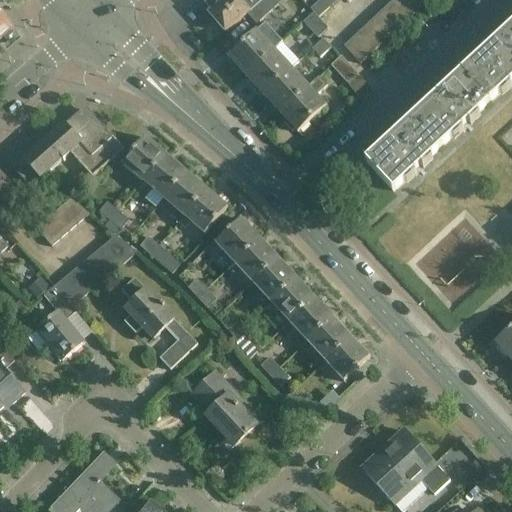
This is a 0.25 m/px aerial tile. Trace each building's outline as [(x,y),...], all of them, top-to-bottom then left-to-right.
[(203,0),(202,1),(212,13),(213,14),(228,0),(237,0),(238,0),(203,0)] [(228,0),(213,14),(212,13),(209,16),(226,35),(247,16),(265,1),(264,0),(246,0),(242,4),(238,0),(237,0),(228,0)] [(271,0),(265,0),(265,1),(247,16),(257,27),(278,7),(271,0)] [(396,0),(387,8),(404,26),(412,18),(396,0)] [(414,0),(396,0),(412,18),(422,8),(414,0)] [(429,0),(414,0),(422,8),(430,1),(429,0)] [(387,8),(379,16),(395,34),(404,26),(387,8)] [(0,42),(3,39),(6,42),(13,36),(11,33),(13,30),(0,14),(0,42)] [(304,25),(311,33),(318,40),(328,31),(314,16),(304,25)] [(379,16),(371,24),(387,41),(395,34),(379,16)] [(371,24),(361,33),(377,50),(387,41),(371,24)] [(510,34),(500,44),(464,77),(461,74),(460,75),(489,106),(509,88),(511,90),(509,87),(511,84),(511,35),(507,31),(510,34)] [(246,79),(274,52),(282,45),(274,36),(266,43),(257,33),(228,59),(229,60),(240,72),(244,69),(249,75),(245,78),(246,79)] [(361,33),(352,41),(368,59),(377,50),(361,33)] [(323,41),(313,51),(321,60),(331,50),(323,41)] [(368,59),(352,41),(344,49),(360,66),(368,59)] [(263,97),(292,71),(274,52),(246,79),(250,75),(255,81),(252,84),(263,96),(263,97)] [(331,68),(348,86),(358,77),(341,59),(331,68)] [(280,116),(309,90),(292,71),(263,97),(263,98),(264,97),(275,109),(278,106),(284,112),(280,116)] [(462,78),(452,88),(416,121),(413,118),(441,150),(461,132),(463,134),(464,134),(462,131),(468,125),(471,127),(472,127),(469,124),(489,106),(460,75),(459,75),(462,78)] [(309,90),(280,116),(284,113),(290,119),(287,122),(298,133),(297,134),(298,135),(326,108),(317,98),(327,89),(319,80),(309,90)] [(32,150),(12,168),(31,190),(71,155),(86,172),(74,183),(80,191),(124,152),(108,133),(107,134),(93,119),(94,118),(90,113),(89,114),(82,114),(81,113),(77,117),(77,118),(66,128),(65,127),(64,127),(64,128),(55,136),(55,135),(50,137),(47,142),(48,142),(35,153),(32,150)] [(415,122),(405,132),(369,165),(366,162),(365,163),(393,194),(413,176),(416,178),(417,178),(414,175),(421,169),(424,171),(424,170),(422,168),(441,150),(413,118),(412,119),(415,122)] [(123,167),(143,185),(167,157),(166,157),(165,158),(146,141),(147,140),(146,140),(123,167)] [(143,185),(164,202),(187,175),(187,174),(186,175),(166,159),(167,158),(167,157),(143,185)] [(164,202),(184,220),(207,192),(206,193),(187,176),(187,175),(164,202)] [(207,192),(184,220),(205,237),(228,210),(227,209),(227,210),(207,194),(208,193),(207,192)] [(71,199),(61,207),(78,227),(90,216),(71,199)] [(108,204),(99,214),(110,223),(119,213),(108,204)] [(61,207),(52,215),(69,234),(78,227),(61,207)] [(130,223),(119,213),(110,223),(105,229),(113,235),(118,230),(121,233),(130,223)] [(52,215),(44,223),(60,242),(69,234),(52,215)] [(216,246),(234,265),(260,241),(259,242),(242,223),(243,222),(242,221),(216,246)] [(60,242),(44,223),(35,231),(51,249),(60,242)] [(115,239),(102,249),(120,269),(136,256),(117,240),(114,237),(114,238),(115,239)] [(149,239),(140,249),(151,258),(159,248),(149,239)] [(234,265),(253,285),(279,261),(278,261),(277,262),(260,243),(261,242),(260,241),(234,265)] [(181,267),(159,248),(151,258),(172,277),(181,267)] [(102,249),(93,257),(110,277),(120,269),(102,249)] [(93,257),(83,266),(101,285),(110,277),(93,257)] [(253,285),(271,305),(297,281),(297,280),(296,281),(278,262),(279,261),(253,285)] [(83,266),(74,274),(91,293),(101,285),(83,266)] [(74,274),(65,282),(82,301),(91,293),(74,274)] [(197,347),(135,280),(122,293),(133,305),(126,312),(132,318),(125,325),(136,336),(143,330),(154,342),(166,331),(178,344),(160,361),(170,373),(197,347)] [(198,281),(188,290),(197,300),(207,291),(198,281)] [(271,305),(289,324),(315,300),(314,301),(296,282),(297,281),(271,305)] [(55,288),(54,289),(71,310),(82,301),(65,282),(56,289),(55,288)] [(71,310),(54,289),(43,298),(58,316),(29,340),(40,354),(50,346),(63,362),(62,363),(63,364),(85,346),(66,323),(76,315),(71,310)] [(217,302),(207,291),(197,300),(208,311),(217,302)] [(289,324),(308,344),(333,320),(332,321),(315,302),(316,301),(315,300),(289,324)] [(243,330),(234,320),(225,329),(234,340),(243,330)] [(308,344),(326,363),(352,340),(351,339),(350,340),(333,321),(334,320),(333,320),(308,344)] [(511,355),(511,356),(511,329),(495,345),(496,346),(507,358),(511,355)] [(243,330),(234,340),(228,344),(246,363),(260,349),(243,330)] [(352,340),(326,363),(344,383),(343,383),(344,384),(370,360),(369,359),(368,360),(351,341),(352,340)] [(0,412),(10,404),(13,407),(25,395),(5,373),(15,364),(0,347),(0,412)] [(270,360),(261,369),(270,379),(280,370),(270,360)] [(290,381),(280,370),(270,379),(280,390),(290,381)] [(234,449),(235,450),(258,428),(239,407),(243,404),(216,375),(193,396),(202,407),(206,405),(213,412),(206,419),(207,419),(227,441),(227,442),(230,440),(236,447),(234,449)] [(289,399),(307,418),(316,410),(298,391),(289,399)] [(378,458),(381,461),(366,475),(390,502),(417,478),(435,497),(450,483),(401,429),(400,430),(403,434),(386,449),(383,446),(382,446),(386,451),(378,458)] [(78,511),(80,511),(81,511),(111,511),(119,504),(99,485),(116,468),(104,457),(50,511),(78,511)]
